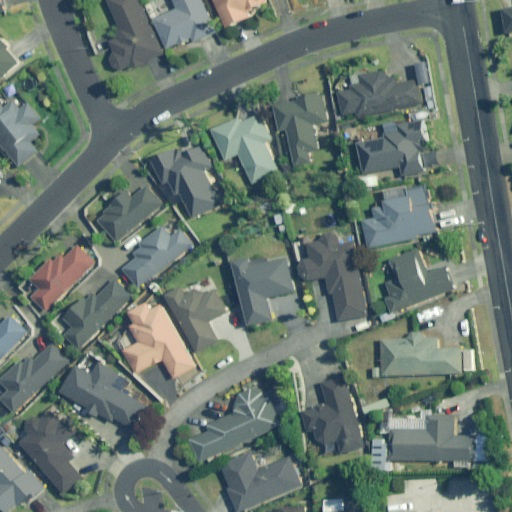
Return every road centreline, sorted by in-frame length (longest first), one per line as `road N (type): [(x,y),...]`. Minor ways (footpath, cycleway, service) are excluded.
road 1 (residential): [(109,141),(143,115),(273,52),(329,31),(458,5)]
road 2 (tertiary): [(511,321),(458,5)]
road 3 (residential): [(0,256),(109,141)]
road 4 (residential): [(57,18),(109,141)]
